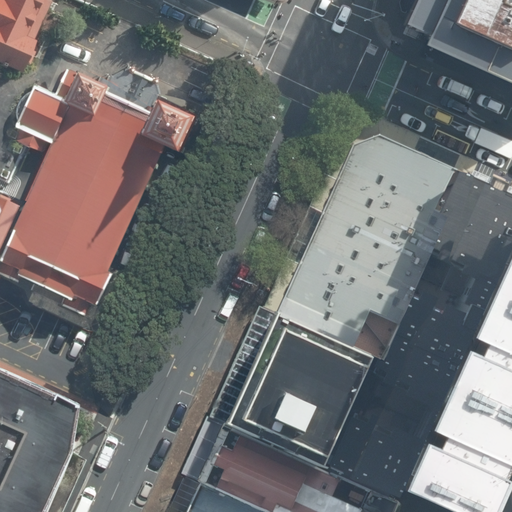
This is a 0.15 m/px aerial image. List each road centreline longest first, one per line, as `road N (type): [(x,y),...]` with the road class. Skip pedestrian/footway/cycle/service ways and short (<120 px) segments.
road 1 (secondary): [(313,50),(107,511)]
road 2 (tertiary): [(511,137),(313,50)]
road 3 (tertiary): [(198,0),(313,50)]
